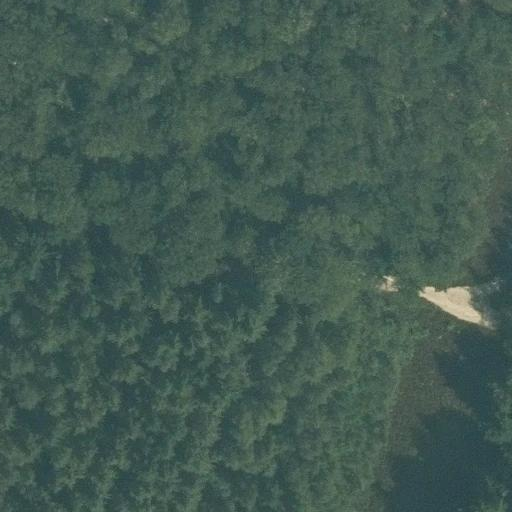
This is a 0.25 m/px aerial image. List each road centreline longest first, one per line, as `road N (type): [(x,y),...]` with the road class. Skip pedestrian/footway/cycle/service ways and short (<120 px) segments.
road 1 (track): [(281,253),(0,187)]
road 2 (track): [(281,253),(495,315)]
